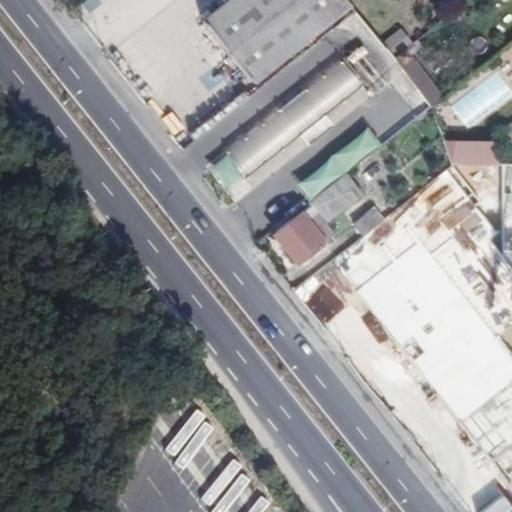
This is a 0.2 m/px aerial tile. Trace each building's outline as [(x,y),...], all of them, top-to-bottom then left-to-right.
[(89,14),(103,0),(84,0),(80,4),(89,14)] [(226,0),(201,21),(249,81),(345,0),(226,0)] [(391,54),(409,44),(401,29),(382,39),(391,54)] [(404,48),(393,57),(417,87),(428,77),(404,48)] [(304,89),(325,114),(361,86),(340,60),(304,89)] [(332,122),(325,114),(304,89),(281,108),(302,133),(308,140),(332,122)] [(248,177),(302,133),(281,108),(227,152),(248,177)] [(499,142),(444,142),(452,164),(498,164),(499,142)] [(347,172),(310,202),(312,205),(277,234),(299,262),(334,233),(326,223),(364,191),(347,172)] [(354,224),(363,236),(383,220),(374,208),(354,224)] [(511,353),(429,250),(428,249),(426,247),(424,247),(420,246),(417,247),(415,249),(367,287),(366,289),(365,292),(365,294),(366,298),(367,301),(459,416),(462,418),(465,419),(467,419),(470,419),(472,417),(497,449),(495,451),(494,453),(493,456),(494,459),(494,461),(496,464),(511,483),(511,353)] [(243,511),(260,489),(236,473),(209,511),(243,511)]
